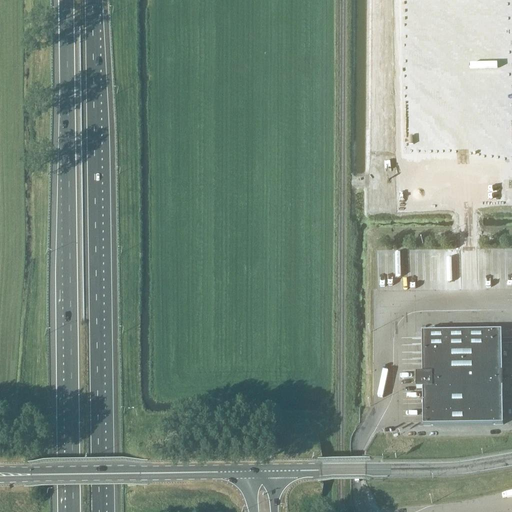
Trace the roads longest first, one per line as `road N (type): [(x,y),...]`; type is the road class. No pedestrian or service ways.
road 1 (motorway): [(99,511),(92,0)]
road 2 (motorway): [(67,0),(73,511)]
road 3 (primary): [(0,474),(249,472)]
road 4 (unclassified): [(270,471),(511,460)]
